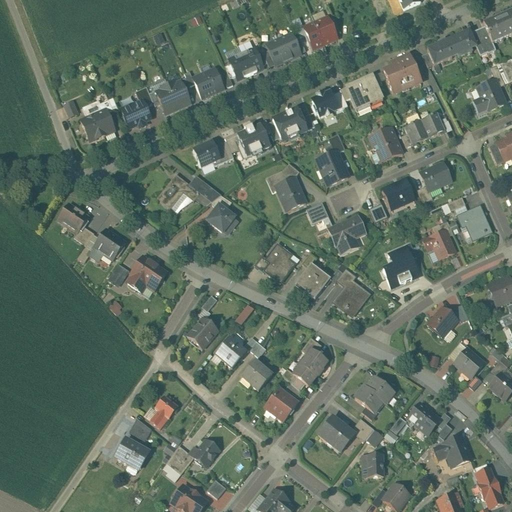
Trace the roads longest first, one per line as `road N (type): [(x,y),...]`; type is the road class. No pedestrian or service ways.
road 1 (residential): [(78,177),(442,19)]
road 2 (residential): [(50,511),(158,350)]
road 3 (unclassified): [(8,0),(78,177)]
road 4 (residential): [(366,346),(433,383),(511,457)]
road 5 (residential): [(206,272),(366,346)]
road 6 (residential): [(511,255),(461,276),(366,346)]
road 7 (residential): [(78,177),(135,227),(206,272)]
road 8 (residential): [(277,455),(158,350)]
road 9 (residential): [(366,346),(277,455)]
road 10 (residential): [(464,142),(344,200)]
